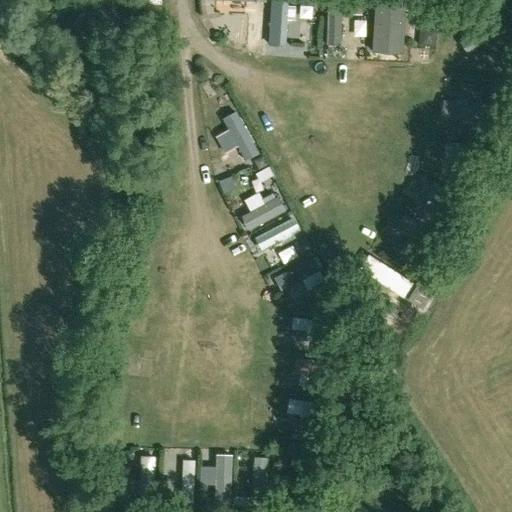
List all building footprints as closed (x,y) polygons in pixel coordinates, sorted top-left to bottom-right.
[(402,0),(378,0),(374,54),(405,56),(410,1),(402,0)] [(258,40),(262,3),(247,2),(244,25),(232,24),(231,37),(258,40)] [(295,43),(295,7),(276,7),(276,43),(295,43)] [(426,8),(424,22),(437,23),(439,9),(426,8)] [(490,86),(489,100),(504,102),(506,88),(490,86)] [(442,102),(442,124),(494,126),(495,103),(442,102)] [(244,121),(233,127),(250,161),(262,155),(244,121)] [(486,129),(483,143),(496,145),(498,131),(486,129)] [(268,168),(255,175),(260,184),(273,177),(268,168)] [(230,179),(219,183),(224,194),(234,190),(230,179)] [(254,213),(245,217),(252,231),(288,215),(274,185),(247,197),(254,213)] [(440,218),(434,229),(447,237),(453,226),(440,218)] [(304,238),(297,242),(303,254),(310,249),(304,238)] [(325,272),(317,256),(273,279),(281,295),(325,272)] [(412,260),(406,270),(420,279),(426,268),(412,260)] [(371,278),(408,304),(417,290),(381,264),(371,278)] [(327,302),(326,314),(338,315),(339,303),(327,302)] [(325,345),(323,356),(335,358),(337,346),(325,345)] [(299,356),(296,371),(305,373),(302,385),(321,389),(324,375),(344,379),(346,364),(299,356)] [(326,387),(324,401),(334,403),(339,403),(340,390),(341,386),(336,386),(326,384),(326,387)] [(293,396),(289,411),(334,422),(338,407),(293,396)] [(314,425),(312,437),(347,442),(348,430),(314,425)] [(145,471),(159,472),(159,455),(145,455),(145,471)] [(187,460),(188,494),(199,494),(198,460),(187,460)] [(154,479),(138,480),(140,505),(156,504),(154,479)] [(270,489),(269,501),(278,502),(279,489),(270,489)] [(233,498),(232,506),(248,507),(248,499),(233,498)]
